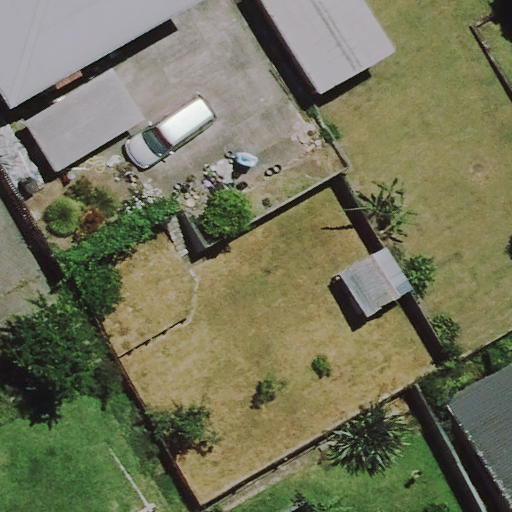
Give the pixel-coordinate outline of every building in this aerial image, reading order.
[(0,0),(0,116),(176,16),(167,0),(0,0)] [(371,67),(334,0),(235,0),(295,108),(371,67)] [(12,125),(43,180),(131,131),(99,76),(12,125)] [(511,217),(379,296),(425,374),(511,322),(511,217)] [(511,511),(511,366),(435,409),(492,511),(511,511)]
